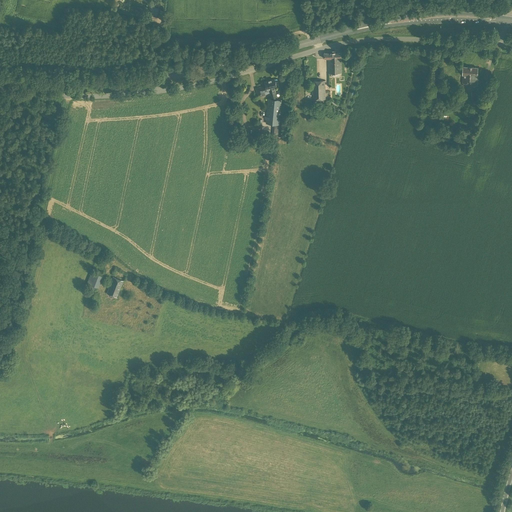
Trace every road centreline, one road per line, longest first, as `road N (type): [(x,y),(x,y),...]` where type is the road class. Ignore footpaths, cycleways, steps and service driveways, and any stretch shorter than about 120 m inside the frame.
road 1 (primary): [(333,35),(154,77)]
road 2 (unclassified): [(157,91),(334,45)]
road 3 (primary): [(506,20),(419,18),(333,35)]
road 4 (unclassified): [(334,45),(501,44)]
road 5 (unclassified): [(157,91),(88,98),(0,90)]
road 6 (primary): [(154,77),(0,76)]
road 7 (track): [(0,337),(12,339),(43,212)]
